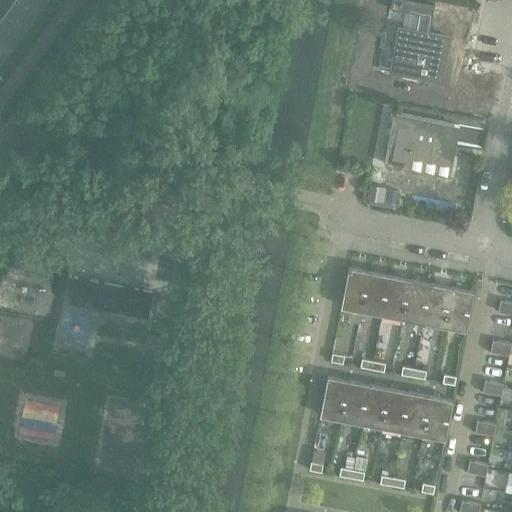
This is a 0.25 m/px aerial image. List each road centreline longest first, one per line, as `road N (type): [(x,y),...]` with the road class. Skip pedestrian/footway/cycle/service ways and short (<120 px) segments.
road 1 (residential): [(317,365),(345,220),(487,247)]
road 2 (residential): [(487,247),(511,120)]
